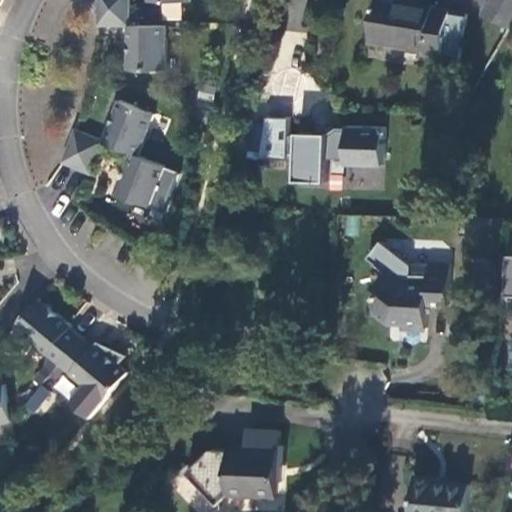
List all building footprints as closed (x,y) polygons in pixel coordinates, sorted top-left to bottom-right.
[(114,0),(98,0),(99,24),(114,24),(114,0)] [(129,0),(114,0),(114,24),(130,24),(129,0)] [(407,0),(378,0),(371,42),(425,52),(425,56),(460,63),(467,18),(451,15),(451,13),(438,10),(438,8),(408,3),(407,0)] [(511,0),(491,0),(483,16),(508,30),(511,22),(511,0)] [(162,18),(180,19),(181,4),(163,3),(162,18)] [(168,68),(168,24),(130,24),(131,68),(168,68)] [(122,101),(105,140),(131,150),(142,154),(158,114),(122,101)] [(387,167),(391,129),(352,125),(352,128),(340,127),(332,131),(305,129),(305,132),(294,131),(295,121),(273,119),(263,161),(290,164),(291,160),(298,160),(296,182),(328,184),(330,160),(349,161),(348,165),(387,167)] [(90,135),(75,129),(63,161),(77,167),(90,135)] [(92,173),(105,140),(90,135),(77,167),(92,173)] [(152,205),(167,164),(142,154),(131,150),(116,191),(152,205)] [(433,248),(430,261),(455,263),(456,251),(448,241),(433,248)] [(479,295),(502,297),(505,262),(483,260),(479,295)] [(402,314),(401,319),(425,322),(428,299),(451,301),(455,263),(430,261),(428,279),(407,276),(390,266),(378,282),(385,286),(374,303),(388,312),(402,314)] [(74,327),(40,300),(16,328),(54,359),(60,364),(82,337),(72,329),(74,327)] [(90,418),(104,401),(128,372),(96,345),(94,347),(82,337),(60,364),(85,385),(71,402),(90,418)] [(41,386),(60,364),(54,359),(35,382),(41,386)] [(0,423),(15,421),(15,419),(6,384),(0,385),(0,423)] [(247,450),(228,449),(226,494),(276,497),(277,479),(279,444),(280,431),(248,430),(247,443),(247,450)] [(247,443),(229,442),(228,449),(247,450),(247,443)] [(285,445),(279,444),(277,479),(283,480),(285,445)] [(440,479),(415,476),(411,511),(468,511),(471,483),(440,480),(440,479)]
